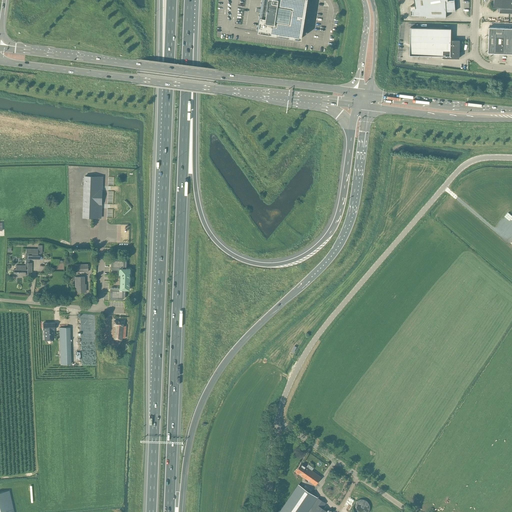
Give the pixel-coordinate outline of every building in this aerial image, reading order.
[(301,38),(307,0),(263,0),(262,10),(258,32),(301,38)] [(411,15),(426,16),(426,7),(424,0),(413,0),(415,6),(410,7),(411,15)] [(508,13),(511,13),(511,0),(493,0),(493,8),(508,8),(508,13)] [(426,17),(446,17),(446,12),(455,11),(455,5),(426,7),(426,16),(426,17)] [(488,35),(496,35),(504,36),(504,28),(489,27),(488,35)] [(442,58),(459,58),(460,40),(450,40),(451,29),(410,28),(410,55),(442,56),(442,58)] [(503,53),(510,54),(511,28),(504,28),(504,36),(503,53)] [(496,35),(488,35),(488,53),(495,53),(496,35)] [(496,35),(495,53),(503,53),(504,36),(496,35)] [(84,176),(83,218),(101,219),(103,176),(84,176)] [(17,276),(21,276),(22,274),(25,274),(26,272),(31,272),(32,262),(29,262),(29,260),(40,259),(40,256),(41,256),(41,254),(42,253),(42,245),(37,245),(37,249),(26,249),(26,253),(25,253),(25,259),(26,259),(26,262),(26,266),(16,265),(16,269),(14,269),(13,274),(17,274),(17,276)] [(123,299),(124,299),(124,298),(125,298),(125,297),(125,296),(125,289),(129,290),(130,269),(126,269),(126,263),(126,262),(126,261),(126,260),(125,260),(125,259),(124,259),(124,258),(123,258),(122,258),(114,258),(112,258),(111,258),(111,270),(120,270),(120,275),(121,275),(121,288),(110,288),(110,300),(117,300),(120,300),(121,300),(122,300),(123,300),(123,299)] [(75,272),(88,272),(88,264),(75,265),(75,272)] [(75,277),(76,292),(84,292),(84,277),(75,277)] [(113,337),(125,338),(126,326),(124,326),(124,322),(114,321),(113,337)] [(44,340),(54,339),(54,329),(54,323),(43,323),(43,330),(44,330),(44,340)] [(71,364),(70,347),(60,347),(60,364),(71,364)] [(315,485),(321,477),(301,463),(295,472),(315,485)] [(299,485),(280,511),(327,511),(322,508),(325,503),(299,485)] [(13,511),(9,491),(0,492),(0,511),(13,511)] [(361,506),(359,509),(366,511),(369,502),(359,499),(357,505),(361,506)]
